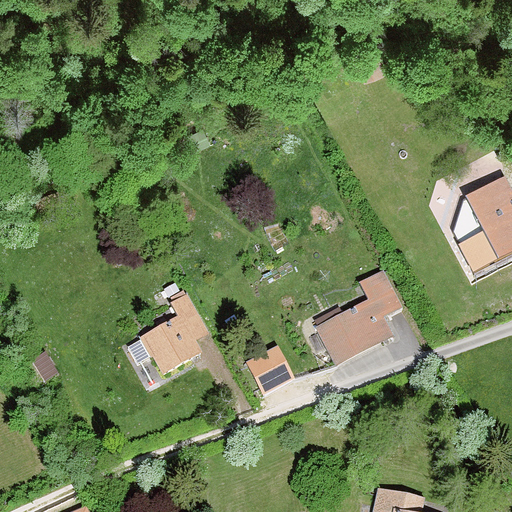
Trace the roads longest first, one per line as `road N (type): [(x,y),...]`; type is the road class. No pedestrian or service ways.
road 1 (residential): [(21,511),(511,328)]
road 2 (track): [(511,60),(391,36),(167,44),(132,22),(132,0)]
